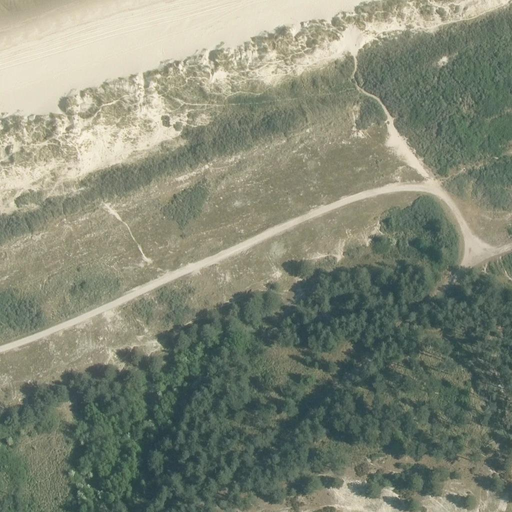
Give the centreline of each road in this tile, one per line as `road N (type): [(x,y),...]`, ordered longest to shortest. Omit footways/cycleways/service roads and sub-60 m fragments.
road 1 (track): [(438,186),(293,218),(103,311),(0,350)]
road 2 (track): [(479,251),(369,357)]
